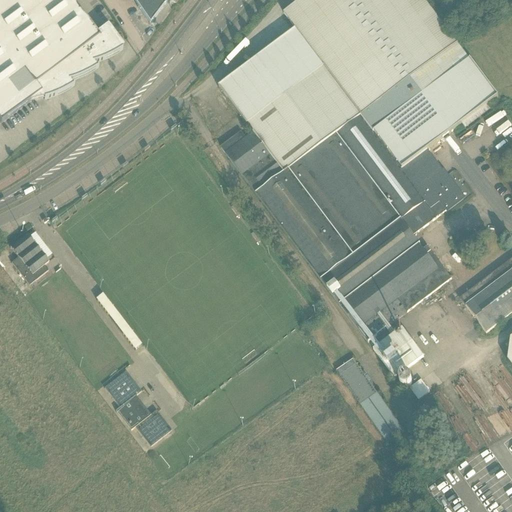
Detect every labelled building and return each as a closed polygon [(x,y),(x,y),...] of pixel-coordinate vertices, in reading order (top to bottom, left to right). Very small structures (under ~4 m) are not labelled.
[(120,53),(122,51),(122,50),(121,51),(108,33),(100,39),(70,0),(0,0),(0,123),(1,125),(41,95),(45,100),(44,100),(44,101),(74,86),(74,85),(73,86),(70,82),(73,81),(76,80),(82,78),(84,77),(87,75),(90,74),(93,72),(96,70),(98,69),(98,68),(97,69),(94,64),(97,63),(101,62),(104,61),(109,59),(113,57),(116,55),(120,53)] [(131,0),(149,25),(164,6),(168,0),(131,0)] [(458,46),(423,0),(302,0),(283,14),(290,22),(296,30),(219,88),(242,118),(253,134),(242,143),(236,137),(220,148),(368,344),(451,280),(427,248),(423,251),(413,237),(436,219),(446,212),(447,214),(464,201),(451,184),(446,177),(444,179),(440,174),(443,172),(427,152),(462,125),(465,129),(490,110),(487,106),(497,99),(458,46)] [(49,263),(27,236),(10,249),(18,259),(11,264),(28,285),(34,280),(36,282),(48,272),(44,267),(49,263)] [(511,260),(460,300),(479,326),(486,335),(511,315),(511,260)] [(101,294),(94,299),(131,352),(138,347),(101,294)] [(423,359),(402,330),(373,351),(395,380),(423,359)] [(388,445),(403,435),(353,361),(336,372),(388,445)] [(150,448),(150,449),(171,432),(156,413),(155,412),(150,417),(135,398),(140,393),(139,391),(125,373),(104,390),(119,409),(115,412),(130,432),(134,429),(150,448)] [(400,392),(412,383),(405,374),(394,383),(400,392)] [(450,385),(473,416),(488,405),(465,374),(450,385)]
